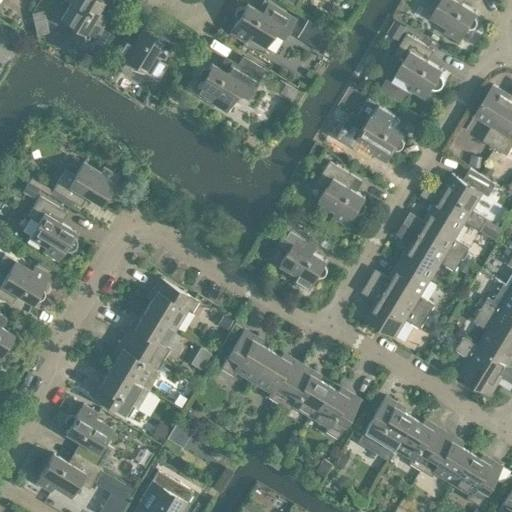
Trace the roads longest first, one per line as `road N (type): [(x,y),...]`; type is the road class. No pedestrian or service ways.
road 1 (residential): [(0,476),(45,403),(46,374),(133,220),(309,326),(330,323)]
road 2 (residential): [(330,323),(499,46)]
road 3 (residential): [(506,430),(330,323)]
